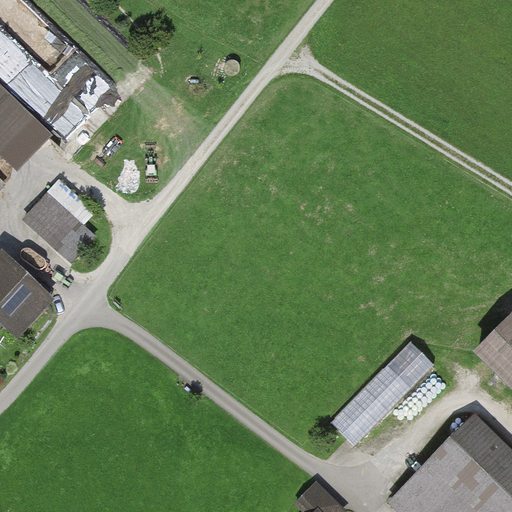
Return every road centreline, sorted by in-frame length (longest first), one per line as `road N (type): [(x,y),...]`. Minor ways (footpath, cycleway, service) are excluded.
road 1 (track): [(327,0),(85,311),(0,405)]
road 2 (track): [(85,311),(136,335),(369,511)]
road 3 (track): [(279,60),(317,70),(511,187)]
road 4 (track): [(511,425),(472,389),(362,503)]
